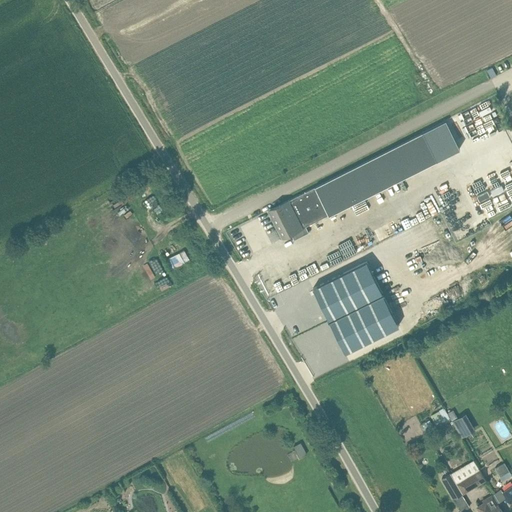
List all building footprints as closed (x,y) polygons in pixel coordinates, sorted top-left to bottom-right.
[(481,104),(491,125),(504,119),(494,98),(481,104)] [(314,187),(270,210),(284,237),(291,233),(293,232),(295,237),(299,235),(296,230),(305,226),(328,214),(397,180),(460,148),(456,142),(446,121),(386,151),(314,187)] [(481,153),(509,140),(504,128),(476,141),(481,153)] [(506,171),(511,168),(511,149),(509,143),(485,153),(491,166),(502,161),(506,171)] [(349,241),(355,254),(379,244),(374,231),(349,241)] [(172,268),(191,261),(186,250),(168,257),(172,268)] [(366,261),(313,288),(328,319),(327,319),(328,321),(383,293),(382,292),(366,261)] [(383,293),(328,321),(329,322),(345,352),(398,326),(383,295),(384,294),(383,293)] [(439,410),(431,415),(436,425),(450,418),(444,407),(439,409),(439,410)] [(466,414),(452,421),(461,438),(475,431),(466,414)] [(433,426),(429,419),(424,422),(428,429),(433,426)] [(301,442),(294,445),(300,457),(307,454),(301,442)] [(451,473),(450,473),(463,494),(486,480),(482,473),(480,469),(474,459),(451,473)] [(494,468),(502,481),(511,474),(505,462),(494,468)] [(450,473),(440,479),(452,500),(454,499),(463,494),(450,473)] [(511,485),(503,492),(506,496),(511,505),(511,485)] [(477,507),(480,511),(502,511),(498,505),(500,504),(494,494),(484,499),(485,502),(477,507)]
